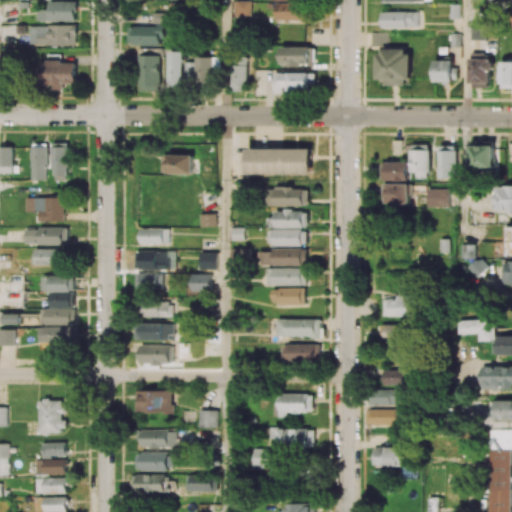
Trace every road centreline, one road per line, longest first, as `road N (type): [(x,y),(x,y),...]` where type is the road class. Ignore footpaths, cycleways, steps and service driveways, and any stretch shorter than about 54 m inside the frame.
road 1 (residential): [(511,117),(0,115)]
road 2 (residential): [(348,0),(348,511)]
road 3 (residential): [(106,0),(106,375)]
road 4 (residential): [(348,378),(106,375)]
road 5 (residential): [(106,375),(106,511)]
